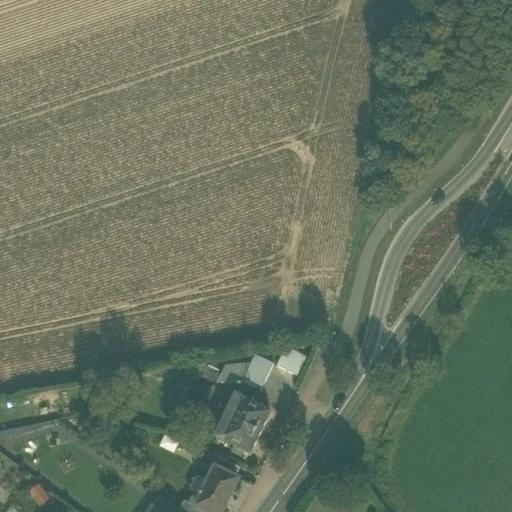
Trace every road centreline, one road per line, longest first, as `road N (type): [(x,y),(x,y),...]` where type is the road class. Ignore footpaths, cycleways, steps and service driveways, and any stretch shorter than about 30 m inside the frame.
road 1 (secondary): [(511,119),(416,221),(389,268),(369,372)]
road 2 (secondary): [(369,372),(511,158)]
road 3 (secondary): [(278,511),(369,372)]
